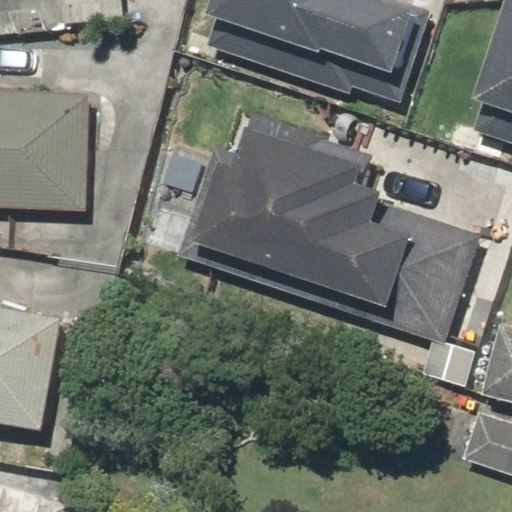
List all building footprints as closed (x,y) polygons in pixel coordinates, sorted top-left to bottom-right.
[(406,118),(442,18),(389,0),(236,0),(218,52),(406,118)] [(511,52),(482,139),(511,149),(511,52)] [(99,99),(0,95),(0,219),(95,222),(99,99)] [(250,164),(222,154),(185,261),(452,352),(489,245),(398,214),(403,201),(374,191),(385,158),(266,118),(250,164)] [(74,326),(0,314),(0,431),(55,440),(74,326)] [(511,424),(488,417),(472,465),(511,477),(511,424)]
